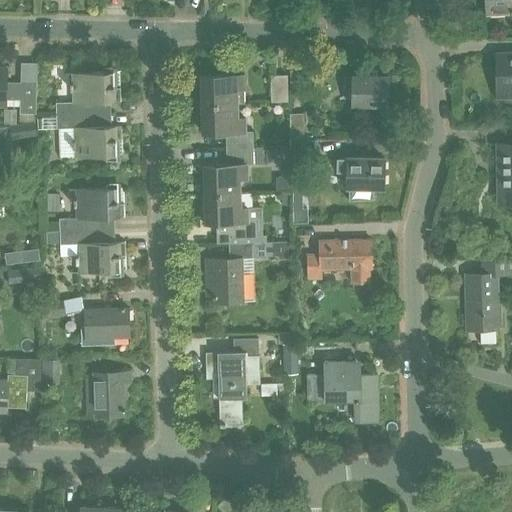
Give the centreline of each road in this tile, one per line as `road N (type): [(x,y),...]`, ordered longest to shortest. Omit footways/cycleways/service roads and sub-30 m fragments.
road 1 (residential): [(413,463),(415,234),(434,118),(428,30)]
road 2 (residential): [(166,462),(154,29)]
road 3 (residential): [(428,30),(154,29)]
road 4 (residential): [(166,462),(0,453)]
road 5 (residential): [(154,29),(0,27)]
road 6 (residential): [(314,472),(166,462)]
